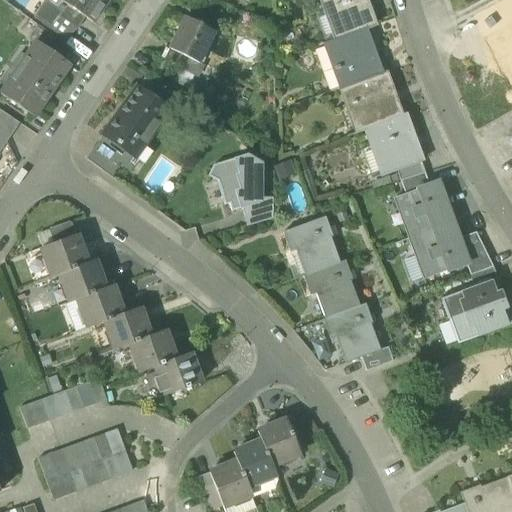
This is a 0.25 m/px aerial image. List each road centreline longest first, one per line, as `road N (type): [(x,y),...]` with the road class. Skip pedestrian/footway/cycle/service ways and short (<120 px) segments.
road 1 (residential): [(43,157),(228,300),(289,367)]
road 2 (residential): [(511,217),(428,77),(403,0)]
road 3 (residential): [(172,511),(166,496),(182,442),(289,367)]
road 4 (residential): [(43,157),(154,0)]
road 5 (residential): [(289,367),(383,511)]
road 6 (unknown): [(145,474),(57,511),(50,504),(28,511)]
